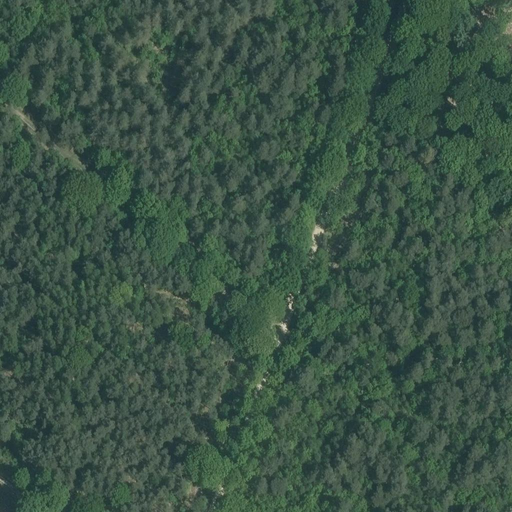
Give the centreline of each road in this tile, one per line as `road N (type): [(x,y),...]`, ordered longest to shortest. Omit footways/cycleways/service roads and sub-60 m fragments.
road 1 (track): [(0,102),(477,511)]
road 2 (track): [(211,511),(405,0)]
road 3 (track): [(511,231),(365,104)]
